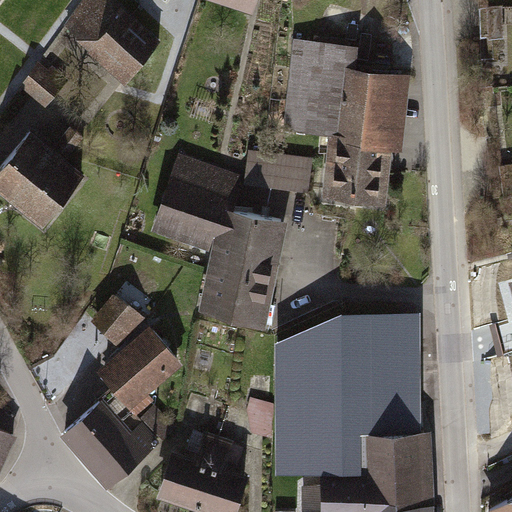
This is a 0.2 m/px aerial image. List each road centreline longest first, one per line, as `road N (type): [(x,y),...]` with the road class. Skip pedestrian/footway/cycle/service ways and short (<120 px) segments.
road 1 (residential): [(427,0),(464,511)]
road 2 (residential): [(0,338),(50,466)]
road 3 (unknown): [(451,287),(426,297),(324,288)]
